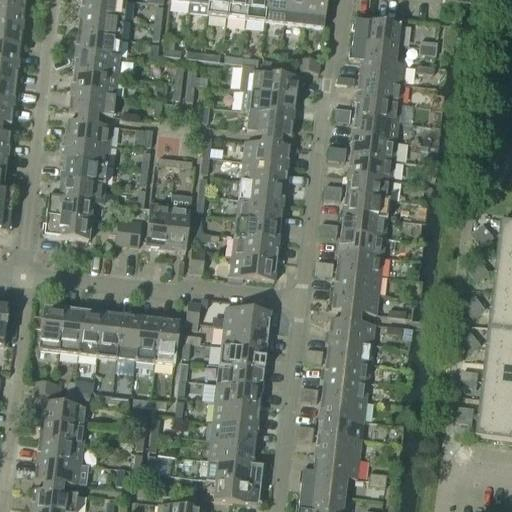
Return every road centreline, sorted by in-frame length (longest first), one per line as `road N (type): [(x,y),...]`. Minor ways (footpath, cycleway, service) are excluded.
road 1 (residential): [(303,310),(338,0)]
road 2 (residential): [(22,275),(303,310)]
road 3 (residential): [(22,275),(50,0)]
road 4 (residential): [(3,511),(22,275)]
road 5 (residential): [(274,511),(303,310)]
